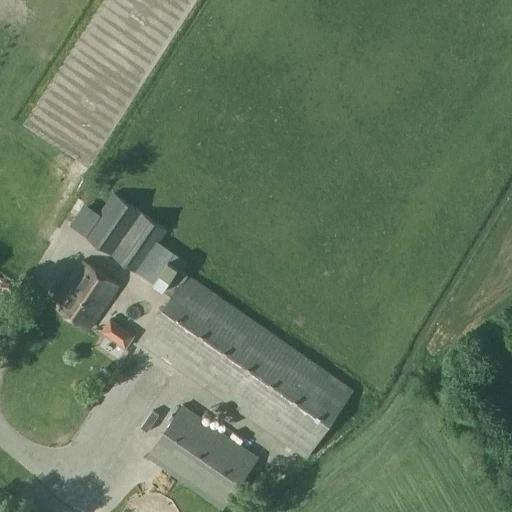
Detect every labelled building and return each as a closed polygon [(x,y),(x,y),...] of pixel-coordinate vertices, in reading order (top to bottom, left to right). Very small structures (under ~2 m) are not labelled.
[(136,270),(165,229),(118,195),(89,236),(136,270)] [(305,455),(352,388),(170,261),(155,283),(174,296),(142,342),(305,455)] [(89,329),(118,286),(84,263),(55,305),(89,329)] [(124,347),(132,335),(110,321),(102,332),(124,347)] [(254,459),(180,409),(147,456),(221,507),(254,459)]
